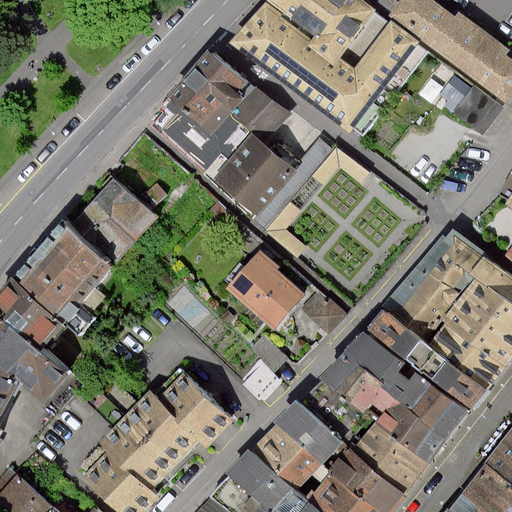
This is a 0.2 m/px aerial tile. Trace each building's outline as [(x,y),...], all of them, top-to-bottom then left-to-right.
[(321,34),(272,0),(271,0),(234,42),(355,133),(358,128),(423,40),(396,19),(392,24),(378,12),(339,65),(314,45),(321,34)] [(272,0),(321,34),(314,45),(339,65),(378,12),(381,8),(370,0),(272,0)] [(401,0),(391,15),(396,19),(423,40),(508,103),(511,98),(511,56),(508,54),(511,49),(462,12),(459,16),(438,0),(401,0)] [(258,86),(214,51),(173,96),(175,98),(168,107),(177,114),(162,129),(207,170),(224,152),(233,160),(255,131),(235,112),(258,86)] [(485,136),(505,108),(475,85),(456,76),(441,94),(448,101),(445,106),(485,136)] [(235,112),(255,131),(269,142),(295,112),(258,86),(235,112)] [(255,131),(233,160),(217,180),(259,213),(262,215),(300,171),(297,169),(269,142),(255,131)] [(335,149),(321,138),(297,169),(300,171),(262,215),(259,213),(255,219),(266,230),(291,201),(313,176),(335,149)] [(341,166),(363,183),(372,172),(338,145),(335,149),(313,176),(325,185),(341,166)] [(511,176),(501,192),(509,198),(505,204),(511,209),(511,250),(511,253),(509,256),(511,257),(511,176)] [(114,180),(85,211),(71,227),(114,266),(156,218),(114,180)] [(291,201),(266,230),(299,258),(308,247),(287,229),(303,210),(291,201)] [(61,324),(114,266),(71,227),(69,225),(33,266),(16,284),(61,324)] [(511,278),(483,256),(481,254),(483,252),(454,230),(446,240),(441,236),(406,281),(384,309),(385,310),(422,338),(430,345),(447,323),(504,367),(511,356),(511,278)] [(264,252),(230,286),(277,329),(310,295),(264,252)] [(0,314),(38,349),(61,324),(16,284),(12,280),(0,292),(0,314)] [(303,309),(330,334),(348,314),(332,298),(328,302),(318,292),(303,309)] [(430,345),(422,338),(385,310),(378,320),(370,329),(407,358),(433,378),(472,408),(480,398),(487,389),(448,358),(430,345)] [(0,415),(20,382),(43,400),(66,373),(38,349),(0,314),(0,415)] [(447,323),(430,345),(448,358),(487,389),(496,378),(504,367),(447,323)] [(398,399),(410,409),(447,441),(456,429),(467,417),(430,386),(366,331),(356,343),(345,355),(358,365),(398,399)] [(290,357),(266,336),(252,348),(263,359),(277,373),(290,357)] [(380,421),(378,423),(427,464),(437,452),(447,441),(410,409),(398,399),(358,365),(345,355),(335,368),(325,379),(337,389),(364,412),(366,409),(372,401),(386,413),(380,421)] [(239,420),(187,369),(160,398),(203,440),(211,447),(239,420)] [(362,425),(370,432),(378,423),(380,421),(366,409),(364,412),(337,389),(325,379),(302,407),(342,441),(346,444),(362,425)] [(203,440),(160,398),(153,390),(102,442),(111,451),(132,472),(135,469),(155,488),(203,440)] [(334,450),(342,441),(302,407),(296,402),(289,411),(277,425),(278,425),(323,463),(334,450)] [(415,478),(427,464),(378,423),(370,432),(354,451),(403,492),(415,478)] [(299,491),(313,475),(323,463),(278,425),(273,431),(258,448),(254,453),(299,491)] [(511,428),(491,454),(485,462),(487,463),(511,483),(511,428)] [(386,511),(393,504),(403,492),(354,451),(346,444),(342,441),(334,450),(343,458),(332,471),(380,511),(386,511)] [(231,475),(263,502),(275,511),(287,511),(302,495),(299,491),(254,453),(250,450),(243,458),(230,474),(231,475)] [(149,511),(164,498),(155,488),(135,469),(132,472),(111,451),(86,477),(123,511),(149,511)] [(380,511),(332,471),(323,463),(313,475),(322,483),(308,499),(322,511),(380,511)] [(511,511),(511,483),(487,463),(478,474),(463,493),(480,507),(486,511),(511,511)] [(63,511),(12,467),(0,480),(0,499),(14,511),(63,511)] [(275,511),(263,502),(231,475),(212,497),(230,511),(275,511)] [(486,511),(480,507),(463,493),(456,501),(449,509),(448,508),(444,511),(486,511)] [(322,511),(308,499),(302,495),(287,511),(322,511)] [(225,511),(211,501),(199,511),(225,511)]
